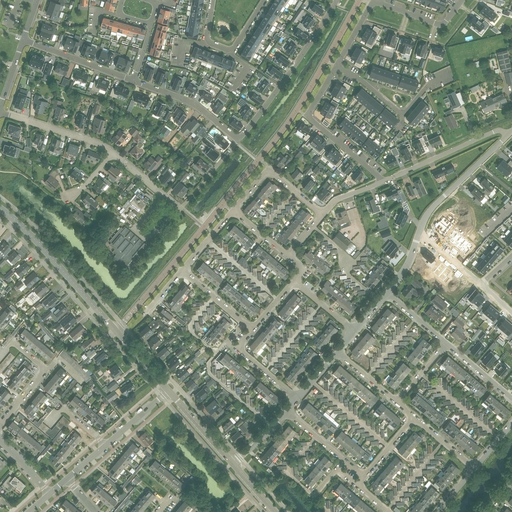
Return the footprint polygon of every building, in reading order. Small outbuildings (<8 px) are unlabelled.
[(437,9),(440,0),(434,0),(432,6),(437,8),(437,9)] [(446,0),(440,0),(437,9),(441,11),(441,10),(443,10),(446,0)] [(61,5),(64,6),(65,3),(59,1),(58,4),(53,2),(51,1),(49,7),(59,11),(61,5)] [(275,1),(272,6),(279,11),(282,6),(284,8),(284,7),(275,1)] [(113,11),(115,5),(105,2),(103,8),(113,11)] [(315,4),(312,3),(307,10),(312,14),(314,11),(320,15),(323,10),(319,7),(320,6),(316,3),(315,5),(315,4)] [(272,6),(269,11),(279,16),(281,12),(279,11),(272,6)] [(481,13),(479,14),(483,17),(484,15),(486,17),(485,18),(490,22),(491,20),(496,14),(485,6),(480,12),(481,13)] [(58,22),(60,18),(59,17),(61,12),(59,11),(49,7),(47,13),(49,14),(52,15),(50,19),(58,22)] [(172,12),(170,12),(171,9),(165,7),(164,10),(161,9),(160,15),(159,15),(158,15),(170,18),(172,12)] [(266,15),(276,21),(279,16),(269,11),(269,10),(266,15)] [(158,15),(157,19),(158,19),(158,21),(163,23),(163,25),(169,27),(170,24),(168,24),(170,18),(158,15)] [(266,15),(263,20),(273,26),(276,21),(266,15)] [(309,17),(307,16),(301,24),(300,22),(298,25),(303,29),(305,26),(309,29),(311,25),(313,26),(315,22),(314,21),(309,17)] [(109,20),(104,18),(101,28),(106,30),(109,20)] [(474,18),(469,23),(472,25),(474,27),(476,28),(474,30),(478,33),(482,28),(485,30),(489,25),(484,21),(481,23),(480,23),(481,22),(478,20),(477,20),(474,18)] [(109,20),(106,30),(107,28),(112,30),(111,31),(111,32),(114,21),(109,20)] [(263,20),(260,24),(268,29),(270,30),(273,26),(263,20)] [(114,21),(111,32),(116,33),(119,23),(114,21)] [(45,25),(43,24),(41,30),(54,34),(53,34),(55,29),(56,29),(57,26),(51,23),(50,26),(45,25)] [(119,23),(116,33),(117,33),(117,31),(122,33),(125,24),(119,23)] [(260,24),(257,29),(258,29),(267,35),(270,30),(268,29),(260,24)] [(130,25),(127,36),(132,37),(135,27),(130,25)] [(295,35),(295,36),(298,38),(298,37),(303,41),(307,35),(301,31),(303,29),(298,25),(293,33),(295,34),(295,35)] [(140,28),(135,27),(132,37),(132,38),(132,37),(137,38),(140,28)] [(365,33),(365,34),(376,40),(381,30),(376,27),(373,32),(372,31),(368,29),(367,29),(366,29),(364,33),(365,33)] [(140,28),(137,38),(143,40),(146,30),(140,28)] [(258,29),(255,33),(264,39),(267,35),(258,29)] [(54,34),(41,30),(41,31),(39,36),(41,37),(52,40),(54,34)] [(155,36),(164,39),(166,32),(157,30),(155,36)] [(255,33),(252,38),(261,44),(259,42),(262,38),(264,39),(255,33)] [(389,34),(385,46),(395,49),(397,42),(394,41),(396,35),(391,33),(391,34),(389,34)] [(70,50),(74,38),(73,40),(68,38),(69,35),(66,34),(63,40),(66,41),(64,46),(64,48),(70,50)] [(371,48),(376,40),(365,34),(364,35),(364,34),(361,38),(362,39),(367,42),(365,45),(371,48)] [(153,42),(162,44),(164,39),(155,36),(153,42)] [(78,45),(81,46),(83,40),(80,39),(80,40),(74,38),(70,50),(76,52),(76,50),(78,45)] [(261,44),(252,38),(251,38),(249,42),(258,48),(261,44)] [(286,51),(291,54),(292,54),(293,55),(296,51),(294,50),(297,46),(293,44),(295,41),(290,38),(288,40),(290,42),(284,49),(286,51)] [(399,43),(396,51),(400,52),(409,55),(411,48),(412,48),(414,42),(413,42),(413,41),(409,39),(408,40),(404,39),(402,44),(399,43)] [(81,54),(87,56),(91,44),(86,42),(86,41),(83,40),(81,46),(84,47),(82,52),(81,54)] [(152,48),(160,50),(162,44),(153,42),(152,48)] [(249,42),(246,47),(255,53),(256,53),(254,52),(256,47),(258,49),(258,48),(249,42)] [(424,51),(426,45),(422,43),(421,44),(419,44),(418,47),(418,46),(416,50),(417,50),(416,55),(425,59),(427,52),(424,51)] [(92,44),(91,44),(87,56),(93,59),(93,57),(95,52),(98,53),(100,47),(97,46),(96,49),(91,47),(92,44)] [(103,48),(100,47),(98,53),(101,54),(99,59),(98,60),(104,63),(108,53),(102,51),(103,48)] [(196,60),(201,49),(195,47),(191,58),(196,60)] [(243,51),(253,58),(255,53),(246,47),(243,51)] [(354,53),(363,58),(367,50),(362,47),(360,49),(357,48),(354,53)] [(439,49),(435,47),(433,53),(430,52),(428,57),(434,59),(435,56),(442,58),(444,51),(444,50),(444,49),(440,48),(439,49)] [(152,48),(150,54),(159,56),(160,50),(152,48)] [(196,60),(201,62),(205,51),(201,49),(196,60)] [(502,72),(511,70),(507,50),(497,52),(502,72)] [(108,53),(104,63),(110,65),(111,63),(113,58),(115,59),(118,53),(115,52),(114,53),(109,51),(108,53)] [(206,64),(211,53),(210,53),(211,53),(206,51),(205,51),(201,62),(206,64)] [(253,58),(243,51),(240,56),(248,61),(251,57),(252,58),(253,58)] [(120,54),(118,53),(115,59),(118,60),(116,65),(115,67),(121,69),(125,59),(119,57),(120,54)] [(212,66),(216,55),(211,53),(206,64),(212,66)] [(360,68),(362,64),(360,63),(363,58),(354,53),(354,54),(353,53),(351,57),(351,58),(356,61),(354,65),(360,68)] [(37,56),(32,54),(32,55),(31,55),(30,60),(28,65),(33,66),(33,68),(36,69),(37,67),(41,69),(45,59),(41,57),(37,56)] [(278,54),(273,62),(278,65),(280,63),(286,67),(289,61),(284,58),(285,57),(282,55),(281,56),(281,55),(281,56),(278,54)] [(217,68),(221,57),(216,55),(212,66),(217,68)] [(221,57),(217,68),(222,69),(226,59),(221,57)] [(125,59),(121,69),(127,71),(128,70),(131,61),(125,59)] [(226,71),(227,72),(231,61),(230,61),(226,59),(222,69),(223,67),(227,69),(226,71)] [(231,61),(227,72),(232,74),(236,63),(231,61)] [(62,65),(58,63),(55,71),(66,75),(69,67),(65,66),(64,66),(62,65)] [(46,64),(43,73),(49,75),(53,66),(46,64)] [(145,74),(144,77),(150,80),(151,78),(153,73),(155,74),(158,68),(155,67),(154,68),(149,65),(148,65),(146,65),(144,70),(146,71),(145,74)] [(278,78),(281,73),(276,69),(277,68),(274,66),(273,67),(271,65),(267,71),(267,70),(265,73),(270,77),(272,74),(278,78)] [(375,78),(378,68),(372,67),(369,76),(375,78)] [(375,78),(380,80),(384,70),(378,68),(375,78)] [(156,80),(155,82),(161,84),(162,82),(164,77),(168,78),(169,72),(166,71),(166,72),(160,69),(156,80)] [(386,82),(389,72),(384,70),(380,80),(386,82)] [(78,71),(75,78),(78,80),(78,81),(81,82),(82,81),(85,82),(86,80),(88,81),(89,77),(87,77),(88,75),(85,73),(85,72),(81,71),(81,72),(78,71)] [(391,83),(394,74),(389,72),(386,82),(391,83)] [(394,74),(391,83),(397,85),(400,76),(394,74)] [(187,77),(184,76),(183,78),(177,76),(176,78),(176,79),(175,78),(173,82),(174,82),(172,88),(178,90),(181,84),(184,85),(187,77)] [(269,90),(267,89),(270,85),(266,82),(268,79),(263,76),(261,79),(263,80),(258,88),(260,89),(259,89),(265,93),(265,92),(266,93),(269,90)] [(398,86),(404,88),(407,78),(402,76),(398,86)] [(61,85),(67,87),(69,80),(64,78),(61,85)] [(409,89),(413,80),(407,78),(404,88),(409,89)] [(91,89),(98,92),(99,89),(106,91),(106,92),(110,83),(109,83),(106,82),(106,81),(103,80),(102,80),(99,79),(98,81),(95,80),(91,89)] [(206,80),(203,86),(200,92),(203,93),(200,97),(204,99),(204,101),(207,103),(208,102),(209,102),(212,96),(213,94),(205,90),(206,88),(207,89),(211,83),(206,80)] [(409,89),(415,91),(418,82),(413,80),(409,89)] [(199,86),(191,82),(190,84),(186,89),(187,89),(186,91),(190,93),(191,92),(195,94),(197,90),(200,92),(203,86),(200,84),(199,86)] [(336,84),(334,88),(334,89),(343,94),(346,88),(348,90),(350,86),(344,83),(342,86),(337,83),(337,84),(336,84)] [(112,88),(110,96),(116,98),(117,95),(126,98),(128,95),(129,95),(130,92),(129,91),(129,90),(125,89),(125,88),(122,87),(121,87),(117,86),(116,90),(112,88)] [(262,99),(256,95),(258,92),(253,89),(248,96),(250,98),(251,99),(250,100),(253,102),(254,101),(259,104),(262,99)] [(331,94),(334,96),(333,99),(338,102),(340,99),(343,94),(334,89),(331,94)] [(354,97),(359,100),(365,93),(361,89),(354,97)] [(454,91),(447,95),(453,109),(461,105),(454,91)] [(16,102),(15,107),(22,109),(22,107),(27,109),(30,99),(26,98),(26,96),(19,93),(18,98),(17,98),(16,101),(16,102)] [(142,95),(138,93),(135,101),(146,105),(145,108),(148,109),(151,101),(148,100),(149,97),(145,96),(142,95)] [(370,96),(365,93),(359,100),(363,104),(370,96)] [(502,93),(487,100),(492,110),(499,106),(500,107),(504,105),(503,104),(507,103),(502,93)] [(227,100),(220,94),(214,102),(216,104),(212,110),(217,114),(221,109),(222,110),(224,107),(223,106),(223,105),(225,103),(227,100)] [(36,95),(33,102),(38,104),(35,111),(43,114),(45,106),(47,107),(48,103),(41,101),(42,97),(36,95)] [(363,104),(367,108),(374,100),(370,96),(363,104)] [(241,114),(246,118),(246,117),(248,118),(250,115),(249,114),(251,110),(244,105),(246,102),(241,98),(237,104),(242,108),(239,113),(241,114)] [(55,99),(52,108),(55,109),(57,104),(61,105),(62,102),(55,99)] [(326,102),(323,108),(334,114),(333,113),(336,108),(339,104),(332,100),(330,104),(326,102)] [(378,104),(374,100),(367,108),(372,111),(378,104)] [(485,113),(492,110),(487,100),(480,103),(485,113)] [(422,101),(418,106),(425,112),(429,108),(422,101)] [(167,110),(166,111),(163,110),(165,105),(158,102),(153,113),(160,116),(160,115),(163,116),(162,118),(166,120),(171,112),(167,110)] [(383,108),(378,104),(372,111),(377,115),(383,108)] [(418,106),(414,110),(422,116),(425,112),(418,106)] [(57,111),(54,118),(57,119),(56,120),(58,120),(62,121),(63,117),(62,117),(65,109),(57,107),(56,111),(57,111)] [(177,115),(174,120),(177,122),(176,123),(180,125),(182,122),(183,122),(187,116),(184,114),(184,113),(177,108),(174,113),(177,115)] [(322,108),(320,112),(321,112),(320,113),(331,119),(334,114),(323,108),(322,108)] [(389,112),(384,109),(378,116),(382,120),(389,112)] [(418,121),(422,116),(414,110),(410,114),(418,121)] [(393,116),(389,112),(382,120),(387,124),(393,116)] [(445,114),(446,117),(444,118),(448,126),(449,126),(451,129),(457,126),(451,112),(445,114)] [(77,113),(75,120),(77,120),(75,125),(79,126),(78,127),(82,128),(84,122),(85,122),(86,117),(82,115),(83,115),(77,113)] [(414,125),(418,121),(410,114),(407,119),(414,125)] [(234,127),(239,130),(242,125),(237,121),(238,118),(233,115),(228,122),(230,124),(231,124),(230,126),(233,128),(234,127)] [(398,120),(393,116),(387,124),(391,128),(398,120)] [(350,121),(346,117),(338,126),(339,127),(342,130),(350,121)] [(105,121),(95,118),(93,123),(95,124),(93,131),(103,134),(101,133),(105,121)] [(193,132),(201,123),(200,123),(200,124),(198,122),(198,121),(196,120),(195,120),(190,125),(188,123),(181,131),(185,135),(189,130),(193,132)] [(350,122),(350,121),(342,130),(343,130),(347,133),(355,124),(354,125),(350,122)] [(201,123),(193,132),(193,133),(194,132),(197,135),(192,140),(196,144),(204,135),(201,133),(206,128),(205,127),(205,126),(204,125),(203,125),(201,123)] [(303,138),(306,140),(310,136),(307,134),(310,129),(306,127),(306,126),(302,123),(302,124),(301,124),(297,130),(305,136),(303,138)] [(21,128),(10,124),(8,129),(9,129),(8,133),(13,135),(12,139),(19,141),(20,136),(19,136),(21,128)] [(347,133),(348,134),(347,134),(351,138),(359,128),(355,124),(347,133)] [(164,127),(161,132),(167,136),(170,131),(164,127)] [(134,128),(129,133),(134,137),(138,132),(134,128)] [(363,132),(359,128),(351,138),(355,141),(355,140),(356,141),(363,132)] [(127,136),(120,130),(117,134),(118,134),(113,140),(112,140),(119,146),(127,136)] [(363,133),(364,132),(363,132),(356,141),(360,144),(367,136),(363,133)] [(37,135),(34,143),(38,144),(39,146),(38,149),(44,151),(46,145),(42,144),(45,136),(39,134),(38,135),(35,134),(37,135)] [(138,135),(133,139),(138,143),(138,144),(140,141),(142,139),(138,135)] [(208,135),(206,138),(210,142),(218,149),(220,146),(224,149),(229,144),(226,141),(226,140),(223,138),(223,139),(220,136),(215,141),(212,139),(213,139),(208,135)] [(308,141),(304,145),(307,147),(309,145),(313,149),(321,139),(317,135),(314,138),(312,136),(308,141)] [(442,142),(439,136),(429,140),(432,147),(434,146),(434,147),(438,145),(438,144),(442,142)] [(373,141),(369,138),(362,146),(366,150),(374,140),(373,141)] [(413,142),(415,146),(414,147),(416,151),(417,151),(418,153),(420,152),(420,153),(424,151),(421,145),(425,143),(422,138),(413,142)] [(51,144),(49,145),(53,152),(60,154),(62,148),(59,147),(61,141),(53,139),(51,144)] [(205,139),(203,142),(206,144),(209,147),(204,153),(206,154),(214,161),(215,160),(216,161),(219,157),(218,156),(219,155),(213,150),(215,147),(205,139)] [(321,139),(313,149),(321,155),(325,150),(322,148),(326,143),(325,142),(326,142),(322,139),(321,139)] [(374,140),(366,150),(371,153),(370,154),(378,144),(374,140)] [(136,146),(130,153),(137,159),(144,152),(141,149),(144,145),(142,143),(140,141),(138,144),(138,143),(136,146)] [(17,148),(20,149),(22,150),(22,151),(20,156),(26,158),(28,153),(30,154),(31,148),(16,143),(14,147),(17,148)] [(402,152),(401,153),(403,157),(404,157),(405,159),(407,158),(407,159),(411,157),(408,151),(411,149),(409,143),(399,148),(402,152)] [(62,156),(67,158),(77,156),(80,147),(69,144),(68,148),(65,147),(62,156)] [(378,144),(370,154),(373,157),(374,156),(375,157),(381,150),(377,146),(378,144)] [(14,156),(17,148),(14,147),(11,146),(11,147),(5,145),(4,149),(3,153),(7,154),(6,155),(10,156),(10,155),(14,156)] [(396,147),(390,150),(393,156),(385,160),(388,167),(389,166),(389,167),(393,165),(393,164),(397,162),(395,157),(399,155),(396,147)] [(326,151),(321,156),(329,162),(337,152),(336,152),(337,151),(333,148),(333,149),(332,148),(328,153),(326,151)] [(298,149),(293,155),(296,158),(302,152),(298,149)] [(86,158),(98,162),(97,164),(101,155),(89,151),(87,154),(84,153),(81,161),(85,162),(86,158)] [(186,156),(181,152),(178,155),(184,160),(186,156)] [(337,152),(329,162),(334,166),(334,165),(337,167),(342,161),(339,159),(342,156),(337,152)] [(292,159),(286,155),(284,157),(280,154),(274,162),(280,167),(284,162),(287,165),(292,159)] [(163,160),(158,156),(155,160),(151,157),(144,165),(150,171),(155,165),(157,167),(163,160)] [(193,163),(191,166),(196,170),(199,168),(204,173),(209,167),(200,159),(195,164),(193,163)] [(337,169),(345,175),(353,166),(351,164),(352,164),(348,161),(344,166),(341,164),(337,169)] [(509,172),(511,174),(511,162),(510,161),(507,164),(503,161),(502,162),(498,167),(497,168),(506,176),(509,172)] [(437,172),(433,173),(436,178),(439,177),(439,175),(442,174),(443,175),(444,175),(447,173),(449,172),(450,174),(454,173),(453,171),(454,170),(451,164),(444,167),(442,168),(436,170),(437,172)] [(316,165),(311,170),(316,174),(321,169),(316,165)] [(109,169),(107,172),(111,175),(108,178),(113,182),(118,177),(118,176),(117,176),(120,172),(115,167),(114,169),(111,166),(111,167),(112,167),(110,169),(109,169)] [(171,183),(174,180),(172,178),(173,177),(167,171),(168,169),(166,166),(160,173),(163,175),(159,180),(166,185),(169,181),(171,183)] [(309,166),(304,173),(306,175),(312,169),(309,166)] [(74,170),(70,175),(69,176),(68,176),(72,185),(78,183),(78,182),(82,177),(79,174),(78,172),(80,170),(76,167),(75,167),(73,169),(74,170)] [(50,176),(44,183),(53,190),(59,183),(54,179),(56,176),(59,175),(57,168),(53,170),(48,175),(50,176)] [(297,169),(291,176),(296,181),(299,177),(300,178),(303,174),(297,169)] [(354,174),(351,172),(346,178),(349,180),(350,180),(355,184),(358,180),(359,180),(362,177),(361,176),(363,174),(361,173),(362,172),(358,169),(354,174)] [(185,171),(179,178),(182,181),(188,174),(185,171)] [(310,176),(302,186),(308,191),(315,183),(311,180),(313,178),(310,176)] [(98,182),(93,187),(102,195),(102,194),(100,193),(103,190),(102,189),(106,184),(109,186),(111,183),(105,178),(103,181),(100,179),(97,181),(98,182)] [(484,179),(480,184),(485,189),(483,192),(488,196),(490,193),(494,188),(488,182),(487,181),(486,181),(484,179)] [(411,185),(406,187),(410,196),(415,194),(416,196),(419,194),(420,196),(426,193),(420,180),(413,183),(416,188),(413,189),(411,185)] [(269,181),(265,186),(269,189),(268,190),(272,194),(271,193),(273,190),(274,191),(278,187),(274,183),(273,184),(269,181)] [(179,182),(174,189),(182,196),(188,190),(179,182)] [(324,188),(317,197),(324,202),(331,194),(328,191),(332,187),(328,184),(324,188)] [(269,189),(265,186),(265,185),(261,190),(265,194),(264,195),(268,198),(267,197),(269,195),(271,196),(272,194),(268,190),(269,189)] [(472,191),(470,192),(476,198),(473,200),(479,206),(482,203),(480,201),(485,196),(474,187),(471,190),(472,191)] [(395,196),(398,195),(395,188),(386,193),(386,194),(385,195),(387,198),(388,198),(389,199),(392,198),(392,199),(396,197),(395,196)] [(267,200),(268,198),(264,195),(265,194),(261,190),(258,195),(262,199),(261,200),(264,203),(265,203),(263,202),(265,199),(267,200)] [(137,195),(146,203),(150,198),(149,198),(150,197),(150,196),(149,195),(147,194),(146,193),(145,193),(144,194),(141,191),(137,195)] [(84,197),(81,201),(83,202),(89,207),(88,208),(92,211),(98,204),(101,207),(105,202),(98,196),(95,200),(88,194),(85,198),(84,197)] [(137,195),(131,202),(140,210),(146,203),(137,195)] [(263,205),(264,203),(261,200),(262,199),(258,195),(257,195),(258,195),(254,200),(258,203),(256,204),(261,208),(261,207),(259,206),(262,204),(263,205)] [(368,201),(366,201),(368,205),(366,205),(368,209),(369,208),(370,211),(376,209),(377,212),(380,211),(378,205),(376,206),(373,199),(372,199),(371,198),(367,200),(368,201)] [(259,209),(261,208),(256,204),(258,203),(254,200),(250,204),(253,207),(252,208),(257,212),(256,211),(258,208),(259,209)] [(131,202),(125,209),(134,217),(140,210),(131,202)] [(398,219),(397,220),(396,223),(396,224),(399,226),(400,225),(403,226),(408,216),(407,215),(405,214),(406,211),(409,210),(406,203),(402,205),(404,209),(402,213),(401,212),(399,215),(399,216),(398,215),(397,219),(398,219)] [(255,214),(257,212),(252,208),(253,207),(250,204),(249,204),(243,211),(248,214),(248,213),(251,216),(254,213),(255,214)] [(78,209),(73,215),(81,222),(85,217),(87,219),(90,216),(85,212),(84,214),(78,209)] [(125,209),(121,214),(125,217),(124,218),(124,219),(125,220),(127,221),(128,222),(129,222),(129,221),(130,222),(134,217),(125,209)] [(300,211),(298,213),(303,217),(301,218),(305,221),(305,222),(311,215),(307,211),(306,212),(302,209),(303,210),(301,212),(300,211)] [(345,210),(336,213),(339,224),(341,228),(350,225),(349,221),(345,210)] [(296,216),(294,218),(298,221),(297,223),(301,226),(305,221),(301,218),(303,217),(298,213),(296,216)] [(439,221),(449,229),(453,225),(457,221),(450,215),(447,219),(444,217),(440,222),(439,221)] [(382,217),(384,222),(378,224),(380,229),(388,225),(385,216),(382,217)] [(290,222),(294,226),(293,227),(297,231),(297,230),(301,226),(297,223),(298,221),(294,218),(290,222)] [(436,222),(434,225),(435,225),(434,226),(437,229),(436,231),(443,237),(449,229),(439,221),(437,223),(436,222)] [(290,222),(287,227),(291,230),(289,232),(294,236),(294,235),(293,235),(297,231),(293,227),(294,226),(290,222)] [(233,237),(239,230),(234,225),(229,232),(233,237)] [(148,248),(144,245),(122,226),(108,242),(114,247),(111,250),(116,255),(116,256),(115,255),(113,257),(121,264),(124,261),(129,266),(130,266),(128,264),(134,258),(137,260),(148,248)] [(289,232),(291,230),(287,227),(286,227),(288,228),(285,231),(284,230),(283,232),(287,235),(286,237),(289,240),(290,240),(294,236),(289,232)] [(389,228),(380,231),(383,238),(391,235),(389,228)] [(239,230),(233,237),(238,241),(244,234),(239,230)] [(452,237),(449,241),(453,244),(460,236),(454,230),(449,235),(452,237)] [(339,231),(332,239),(344,249),(350,241),(339,231)] [(286,244),(289,240),(286,237),(287,235),(283,232),(280,234),(278,233),(274,237),(277,239),(281,242),(282,241),(286,244)] [(244,234),(238,241),(243,245),(249,238),(244,234)] [(511,247),(511,240),(507,235),(503,240),(511,248),(511,247)] [(460,236),(453,244),(457,248),(465,239),(460,236)] [(254,242),(249,238),(243,245),(242,247),(246,251),(248,249),(254,242)] [(465,239),(457,248),(461,251),(469,243),(465,239)] [(1,244),(0,244),(0,249),(0,250),(4,253),(6,255),(11,249),(9,247),(9,246),(5,242),(2,245),(1,244)] [(390,246),(385,252),(392,257),(395,254),(394,253),(398,249),(390,242),(388,244),(390,246)] [(495,242),(492,247),(500,254),(503,249),(495,242)] [(469,243),(461,251),(466,255),(469,251),(471,253),(475,248),(469,243)] [(253,253),(252,254),(256,258),(258,257),(263,250),(259,246),(253,253)] [(366,246),(362,251),(366,255),(371,250),(366,246)] [(492,247),(488,251),(496,258),(500,254),(492,247)] [(302,256),(307,260),(310,257),(311,258),(314,255),(311,253),(312,251),(310,249),(307,253),(305,252),(302,256)] [(263,250),(258,257),(263,261),(268,254),(263,250)] [(424,254),(422,255),(429,261),(427,263),(431,267),(436,262),(433,260),(435,257),(427,250),(426,251),(425,250),(423,253),(424,254)] [(14,251),(8,258),(14,264),(20,257),(14,251)] [(493,262),(496,258),(488,251),(489,252),(486,256),(493,262)] [(316,261),(319,257),(320,256),(316,252),(314,255),(311,258),(310,257),(307,260),(306,261),(311,264),(314,260),(316,261)] [(263,261),(261,262),(266,267),(267,265),(273,258),(268,254),(263,261)] [(490,266),(493,262),(486,256),(482,259),(482,258),(481,259),(490,266)] [(314,260),(311,264),(311,265),(311,264),(316,268),(319,264),(320,266),(324,261),(321,259),(319,257),(316,261),(314,260)] [(273,258),(267,265),(272,269),(278,262),(273,258)] [(478,263),(486,270),(490,266),(481,259),(478,263)] [(316,268),(315,268),(322,274),(324,272),(327,274),(331,269),(327,266),(328,265),(326,263),(324,261),(320,266),(319,264),(316,268)] [(278,262),(272,269),(277,273),(283,267),(278,262)] [(25,263),(16,271),(20,277),(30,268),(25,263)] [(197,269),(202,274),(208,267),(203,263),(197,269)] [(378,265),(376,267),(380,271),(379,272),(383,275),(384,274),(389,268),(386,266),(385,265),(384,266),(381,263),(381,264),(379,266),(378,265)] [(435,265),(430,271),(438,277),(446,267),(441,263),(437,267),(435,265)] [(486,270),(478,263),(474,267),(483,274),(486,270)] [(213,271),(208,267),(202,274),(207,278),(213,271)] [(283,267),(277,273),(282,277),(285,280),(288,276),(285,273),(288,271),(283,267)] [(374,270),(372,272),(376,275),(375,276),(379,280),(380,278),(383,275),(379,272),(380,271),(376,267),(377,268),(375,271),(374,270)] [(446,267),(438,277),(445,283),(450,278),(447,276),(451,271),(446,267)] [(213,271),(207,278),(212,282),(218,275),(219,273),(215,269),(213,271)] [(11,270),(3,277),(6,280),(14,274),(11,270)] [(34,272),(24,282),(29,288),(39,278),(34,272)] [(370,274),(368,276),(373,280),(372,281),(375,284),(376,284),(377,283),(379,280),(375,276),(376,275),(372,272),(373,273),(371,275),(370,274)] [(218,275),(212,282),(217,286),(223,279),(218,275)] [(451,279),(447,284),(450,286),(451,285),(456,289),(463,280),(458,275),(453,281),(451,279)] [(364,281),(363,283),(367,286),(371,289),(375,284),(372,281),(373,280),(368,276),(366,279),(364,281)] [(414,278),(411,282),(419,289),(422,285),(414,278)] [(324,285),(321,289),(326,293),(329,289),(330,291),(334,286),(333,287),(330,285),(331,284),(327,280),(323,285),(324,285)] [(463,280),(456,289),(460,292),(459,294),(462,296),(466,292),(463,290),(468,284),(463,280)] [(48,289),(43,283),(33,292),(34,293),(32,295),(36,299),(42,294),(43,295),(46,292),(45,291),(48,289)] [(227,283),(221,290),(226,294),(232,287),(227,283)] [(184,285),(180,290),(187,295),(189,294),(190,295),(191,295),(193,293),(192,292),(184,285)] [(232,287),(226,294),(231,298),(237,291),(239,289),(234,285),(232,287)] [(409,285),(402,293),(408,298),(412,293),(415,295),(418,293),(415,290),(409,285)] [(326,293),(330,297),(334,293),(335,294),(339,290),(336,288),(334,286),(330,291),(329,289),(326,293)] [(183,300),(187,295),(180,290),(176,294),(183,300)] [(340,297),(343,294),(340,292),(339,290),(335,294),(334,293),(330,297),(331,297),(335,301),(339,296),(340,297)] [(468,294),(464,299),(466,301),(466,300),(471,304),(480,294),(475,290),(470,296),(468,294)] [(237,291),(231,298),(236,302),(242,295),(237,291)] [(53,293),(43,302),(48,308),(58,299),(53,293)] [(179,305),(183,300),(176,294),(172,299),(179,305)] [(294,294),(290,299),(297,304),(301,300),(304,303),(307,299),(301,294),(298,297),(294,294)] [(339,296),(335,301),(335,300),(340,304),(343,301),(344,302),(348,298),(345,295),(343,294),(340,297),(339,296)] [(480,294),(471,304),(472,304),(476,308),(478,310),(482,305),(480,304),(484,298),(480,294)] [(242,295),(236,302),(241,306),(247,299),(242,295)] [(442,310),(447,305),(436,295),(431,301),(442,310)] [(340,305),(344,308),(347,305),(349,306),(352,302),(351,303),(349,301),(350,299),(348,298),(344,302),(343,301),(340,304),(340,305)] [(168,304),(175,310),(176,312),(178,312),(181,308),(181,307),(179,305),(172,299),(168,304)] [(247,299),(241,306),(246,310),(252,304),(247,299)] [(297,304),(290,299),(286,303),(293,309),(297,304)] [(344,309),(351,315),(354,311),(353,310),(357,306),(357,305),(356,307),(353,304),(354,303),(352,302),(349,306),(347,305),(344,308),(344,309)] [(289,314),(293,309),(286,303),(282,308),(289,314)] [(62,304),(53,312),(58,318),(67,310),(62,304)] [(252,304),(246,310),(251,314),(254,317),(260,310),(254,305),(254,306),(252,304)] [(483,308),(479,313),(481,315),(482,314),(486,318),(495,308),(490,304),(485,310),(483,308)] [(435,320),(437,318),(440,321),(444,316),(438,311),(437,312),(431,306),(425,313),(428,316),(429,315),(435,320)] [(4,312),(11,318),(15,313),(8,307),(4,312)] [(282,308),(278,313),(282,316),(281,318),(284,320),(285,319),(287,320),(291,315),(289,314),(282,308)] [(387,308),(383,313),(391,320),(395,315),(387,308)] [(495,308),(486,318),(491,322),(491,323),(493,325),(497,320),(495,318),(499,313),(495,308)] [(159,314),(164,318),(162,320),(167,324),(173,316),(166,311),(166,310),(165,310),(163,309),(159,314)] [(50,310),(41,318),(44,321),(50,315),(52,313),(50,310)] [(4,312),(0,316),(0,317),(7,323),(11,318),(4,312)] [(219,323),(220,323),(226,329),(230,324),(228,322),(230,319),(223,313),(217,321),(219,323)] [(391,320),(383,313),(379,318),(387,325),(391,320)] [(71,314),(61,323),(66,329),(76,320),(71,314)] [(177,316),(175,319),(182,325),(184,322),(184,321),(177,316)] [(191,316),(184,317),(184,321),(184,322),(188,325),(191,321),(191,320),(192,320),(191,316)] [(457,317),(452,322),(457,326),(458,326),(460,328),(460,329),(461,328),(465,324),(457,317)] [(270,323),(277,328),(281,324),(283,325),(284,323),(278,318),(276,320),(274,318),(270,323)] [(379,318),(375,323),(383,329),(387,325),(379,318)] [(498,323),(494,327),(496,329),(497,329),(501,333),(510,323),(507,320),(505,319),(500,325),(498,323)] [(148,326),(139,333),(140,334),(141,336),(142,336),(144,338),(146,336),(147,337),(151,334),(150,333),(152,331),(154,329),(153,328),(158,324),(155,322),(154,320),(147,326),(148,326)] [(337,330),(335,328),(337,325),(330,320),(326,324),(328,326),(326,329),(333,335),(337,330)] [(58,322),(53,326),(57,331),(62,327),(58,322)] [(222,333),(226,329),(220,323),(219,323),(215,328),(222,333)] [(266,327),(273,333),(274,335),(276,333),(275,331),(277,328),(270,323),(266,327)] [(383,329),(375,323),(371,328),(379,334),(383,329)] [(511,324),(510,323),(501,333),(506,337),(508,339),(511,334),(510,333),(511,329),(511,324)] [(80,325),(70,334),(75,340),(81,334),(83,336),(86,333),(85,332),(85,331),(80,325)] [(165,325),(157,332),(159,334),(167,327),(165,325)] [(457,326),(450,335),(457,340),(457,339),(461,342),(466,336),(462,333),(464,330),(461,328),(460,329),(460,328),(458,326),(457,326)] [(266,327),(262,332),(269,338),(270,336),(273,333),(266,327)] [(218,338),(222,333),(215,328),(211,333),(218,338)] [(19,336),(24,340),(30,333),(25,329),(19,336)] [(329,339),(333,335),(326,329),(322,334),(329,339)] [(264,343),(269,338),(262,332),(258,337),(264,343)] [(367,332),(363,337),(371,344),(375,339),(367,332)] [(29,344),(35,337),(30,333),(24,340),(29,344)] [(214,343),(218,338),(211,333),(207,337),(205,335),(202,338),(209,344),(211,341),(214,343)] [(156,336),(148,343),(153,349),(161,342),(163,340),(158,334),(156,336)] [(325,344),(329,339),(322,334),(318,338),(325,344)] [(29,344),(34,348),(40,341),(35,337),(29,344)] [(264,343),(258,337),(253,342),(260,348),(264,343)] [(371,344),(363,337),(359,342),(367,349),(371,344)] [(84,353),(81,356),(84,360),(87,357),(95,350),(91,346),(95,342),(92,338),(89,340),(88,339),(84,343),(81,346),(84,349),(87,352),(84,354),(84,353)] [(321,349),(325,344),(318,338),(314,343),(321,349)] [(423,339),(419,344),(427,350),(431,345),(423,339)] [(34,348),(39,352),(44,345),(40,341),(34,348)] [(260,348),(253,342),(249,347),(256,353),(260,348)] [(359,342),(355,347),(363,353),(367,349),(359,342)] [(484,348),(478,342),(470,352),(477,357),(484,348)] [(423,355),(427,350),(419,344),(415,348),(423,355)] [(39,352),(43,356),(49,349),(44,345),(39,352)] [(165,347),(158,354),(162,359),(163,359),(166,357),(165,356),(170,352),(169,351),(171,349),(169,346),(166,348),(165,347)] [(363,353),(355,347),(351,352),(359,358),(363,353)] [(310,348),(306,353),(313,359),(317,354),(310,348)] [(415,348),(411,353),(419,360),(423,355),(415,348)] [(49,349),(43,356),(48,360),(54,353),(49,349)] [(99,352),(93,357),(97,361),(95,363),(97,365),(99,364),(108,356),(103,351),(100,353),(99,352)] [(491,351),(482,361),(489,367),(496,358),(493,356),(495,354),(491,351)] [(221,353),(215,359),(223,366),(225,364),(231,357),(226,353),(224,355),(221,353)] [(309,364),(313,359),(306,353),(302,358),(309,364)] [(419,360),(411,353),(407,358),(415,365),(419,360)] [(194,354),(184,363),(186,366),(194,359),(196,360),(198,358),(194,354)] [(173,359),(167,364),(170,367),(169,368),(170,369),(171,369),(172,370),(180,363),(175,356),(172,358),(173,359)] [(446,368),(453,360),(448,356),(443,362),(441,364),(446,368)] [(91,359),(88,357),(79,365),(81,367),(91,359)] [(231,357),(225,364),(230,368),(236,362),(231,357)] [(305,368),(309,364),(302,358),(298,363),(305,368)] [(458,364),(453,360),(446,368),(451,372),(458,364)] [(23,368),(20,371),(27,376),(31,371),(29,369),(32,366),(25,361),(21,366),(23,368)] [(236,362),(230,368),(235,373),(241,366),(236,362)] [(300,373),(305,368),(298,363),(294,367),(300,373)] [(403,363),(399,368),(407,374),(411,369),(403,363)] [(498,363),(495,366),(498,369),(495,372),(497,373),(498,374),(502,378),(509,369),(503,363),(501,365),(498,363)] [(462,369),(458,364),(451,372),(456,376),(462,369)] [(109,369),(107,371),(109,373),(109,374),(113,379),(115,377),(121,372),(121,371),(120,369),(119,370),(115,365),(110,370),(109,369)] [(241,366),(235,373),(240,377),(246,370),(241,366)] [(338,378),(345,370),(340,366),(333,373),(338,378)] [(184,367),(176,374),(181,380),(189,373),(184,367)] [(294,367),(289,372),(296,378),(300,373),(294,367)] [(60,368),(56,373),(63,379),(67,374),(60,368)] [(403,379),(407,374),(399,368),(395,372),(403,379)] [(462,369),(456,376),(461,380),(467,373),(462,369)] [(246,370),(240,377),(245,381),(251,374),(246,370)] [(343,382),(349,374),(345,370),(338,378),(343,382)] [(20,371),(16,375),(23,381),(27,376),(20,371)] [(198,387),(196,384),(194,382),(200,376),(196,372),(190,377),(192,379),(185,385),(190,390),(192,388),(194,390),(198,387)] [(292,383),(296,378),(289,372),(285,377),(292,383)] [(395,372),(391,377),(399,384),(403,379),(395,372)] [(59,384),(63,379),(56,373),(52,378),(59,384)] [(472,377),(467,373),(461,380),(465,384),(472,377)] [(243,382),(243,383),(248,387),(249,385),(255,378),(251,374),(245,381),(243,382)] [(349,374),(343,382),(348,386),(354,378),(349,374)] [(16,375),(12,380),(19,386),(23,381),(16,375)] [(395,389),(399,384),(391,377),(387,382),(395,389)] [(472,377),(465,384),(470,389),(477,381),(472,377)] [(55,388),(59,384),(52,378),(48,383),(55,388)] [(354,378),(348,386),(352,390),(359,382),(354,378)] [(12,380),(8,385),(15,391),(19,386),(12,380)] [(115,381),(107,387),(110,391),(117,384),(115,381)] [(477,381),(470,389),(475,392),(481,385),(477,381)] [(126,385),(120,389),(124,395),(128,392),(134,387),(130,382),(127,385),(126,385)] [(259,393),(265,386),(260,382),(254,389),(259,393)] [(359,382),(352,390),(357,394),(364,386),(359,382)] [(55,388),(48,383),(44,388),(51,393),(55,388)] [(199,392),(195,396),(200,401),(203,397),(204,398),(206,396),(206,395),(208,394),(211,391),(208,388),(205,385),(199,391),(199,392)] [(481,385),(475,392),(480,397),(486,389),(481,385)] [(270,390),(265,386),(259,393),(264,397),(270,390)] [(364,386),(357,394),(362,398),(368,390),(364,386)] [(0,394),(7,400),(12,395),(5,389),(0,394)] [(270,390),(264,397),(269,401),(275,394),(270,390)] [(368,390),(362,398),(367,402),(373,394),(368,390)] [(43,402),(47,398),(51,401),(53,399),(47,393),(45,395),(41,391),(37,396),(43,402)] [(114,391),(106,397),(109,402),(117,396),(114,391)] [(414,397),(410,401),(415,405),(423,396),(418,392),(416,394),(415,394),(413,396),(414,397)] [(279,398),(275,394),(269,401),(273,405),(279,398)] [(373,394),(367,402),(371,406),(378,398),(373,394)] [(489,394),(483,402),(488,406),(494,398),(489,394)] [(39,407),(43,402),(37,396),(32,401),(39,407)] [(75,396),(70,402),(74,406),(80,400),(75,396)] [(423,396),(415,405),(419,410),(426,402),(423,399),(425,398),(423,396)] [(494,398),(488,406),(493,410),(499,402),(494,398)] [(80,400),(74,406),(79,411),(85,404),(80,400)] [(214,400),(205,408),(211,414),(214,410),(218,414),(222,410),(219,406),(220,406),(214,400)] [(426,402),(419,410),(424,414),(433,404),(428,400),(426,402)] [(28,406),(35,412),(39,407),(32,401),(28,406)] [(499,402),(493,410),(498,414),(504,407),(499,402)] [(306,415),(313,407),(308,403),(301,411),(306,415)] [(380,415),(386,408),(381,403),(375,411),(380,415)] [(85,404),(79,411),(84,415),(90,408),(85,404)] [(433,404),(424,414),(429,418),(436,410),(433,407),(434,405),(433,404)] [(33,414),(35,412),(28,406),(24,411),(33,418),(35,416),(33,414)] [(311,419),(318,411),(313,407),(306,415),(311,419)] [(504,407),(498,414),(502,418),(505,421),(509,416),(506,414),(509,411),(504,407)] [(90,408),(84,415),(89,419),(95,412),(97,410),(94,408),(92,410),(90,408)] [(391,412),(386,408),(380,415),(385,419),(391,412)] [(436,410),(429,418),(434,422),(442,412),(440,410),(438,412),(436,410)] [(322,415),(318,411),(311,419),(316,423),(322,415)] [(442,412),(434,422),(439,426),(445,418),(447,415),(442,411),(442,412)] [(95,412),(89,419),(94,423),(102,414),(99,412),(97,414),(95,412)] [(396,416),(391,412),(385,419),(389,423),(396,416)] [(102,414),(94,423),(99,427),(105,421),(106,419),(103,417),(104,416),(102,414)] [(322,415),(316,423),(321,427),(327,419),(322,415)] [(396,416),(389,423),(394,427),(401,420),(396,416)] [(230,419),(222,426),(227,432),(231,427),(232,428),(235,426),(230,419)] [(327,419),(321,427),(325,431),(332,423),(327,419)] [(450,422),(443,430),(448,434),(455,426),(456,424),(454,422),(451,420),(450,422)] [(13,421),(7,428),(12,432),(18,425),(13,421)] [(332,423),(325,431),(330,435),(337,427),(332,423)] [(243,424),(239,427),(244,433),(247,430),(243,424)] [(18,425),(12,432),(17,437),(23,430),(22,430),(24,428),(25,427),(23,425),(22,426),(20,428),(18,425)] [(288,426),(284,431),(292,437),(296,432),(288,426)] [(455,426),(448,434),(453,438),(460,430),(455,426)] [(23,430),(17,437),(22,441),(28,434),(27,434),(29,431),(25,427),(24,428),(22,430),(23,430)] [(231,437),(236,443),(236,442),(243,436),(243,437),(243,436),(238,431),(241,429),(239,427),(236,430),(237,432),(231,437)] [(52,438),(56,434),(52,430),(49,428),(45,433),(52,438)] [(460,430),(453,438),(458,442),(464,434),(460,430)] [(280,435),(288,442),(292,437),(284,431),(280,435)] [(341,431),(335,439),(340,443),(346,435),(341,431)] [(414,431),(410,436),(418,443),(422,438),(424,435),(420,432),(418,434),(414,431)] [(75,432),(71,437),(78,443),(82,438),(75,432)] [(145,433),(139,438),(147,447),(153,441),(145,433)] [(28,434),(22,441),(27,445),(32,438),(28,434)] [(464,434),(458,442),(462,446),(469,438),(464,434)] [(280,435),(276,440),(284,447),(288,442),(280,435)] [(346,435),(340,443),(345,447),(351,439),(346,435)] [(410,436),(406,441),(414,447),(418,443),(410,436)] [(469,438),(462,446),(467,450),(474,442),(475,440),(471,436),(469,438)] [(74,448),(78,443),(71,437),(67,442),(74,448)] [(32,438),(27,445),(32,449),(37,442),(32,438)] [(351,439),(345,447),(349,451),(356,443),(351,439)] [(276,440),(272,445),(280,452),(284,447),(276,440)] [(406,441),(402,446),(410,452),(414,447),(406,441)] [(37,442),(32,449),(36,453),(38,451),(40,453),(45,446),(43,444),(42,446),(37,442)] [(70,452),(74,448),(67,442),(63,447),(70,452)] [(474,442),(467,450),(472,454),(479,446),(474,442)] [(133,443),(128,448),(135,454),(139,449),(133,443)] [(356,443),(349,451),(354,455),(361,447),(356,443)] [(280,452),(272,445),(268,450),(276,456),(280,452)] [(410,452),(402,446),(398,451),(406,457),(410,452)] [(66,457),(70,452),(63,447),(59,451),(66,457)] [(361,447),(354,455),(359,459),(366,451),(361,447)] [(124,453),(131,459),(135,454),(128,448),(124,453)] [(366,451),(359,459),(364,463),(370,455),(372,453),(367,449),(366,451)] [(145,450),(143,452),(146,454),(147,456),(151,459),(153,456),(150,454),(148,452),(145,450)] [(268,450),(264,454),(272,461),(276,456),(268,450)] [(62,462),(66,457),(59,451),(55,456),(62,462)] [(127,464),(131,459),(124,453),(120,458),(127,464)] [(272,461),(264,454),(260,459),(268,466),(272,461)] [(62,462),(55,456),(51,461),(57,467),(62,462)] [(320,461),(328,467),(332,462),(324,456),(320,461)] [(395,456),(391,461),(399,468),(403,463),(395,456)] [(120,458),(116,463),(123,468),(127,464),(120,458)] [(149,467),(154,471),(160,465),(155,460),(149,467)] [(320,461),(316,466),(324,472),(328,467),(320,461)] [(391,461),(387,466),(395,473),(399,468),(391,461)] [(116,463),(112,467),(119,473),(123,468),(116,463)] [(452,463),(447,468),(455,474),(459,469),(452,463)] [(165,469),(160,465),(154,471),(159,476),(165,469)] [(312,470),(320,477),(324,472),(316,466),(312,470)] [(387,466),(383,471),(391,477),(395,473),(387,466)] [(112,467),(108,473),(110,475),(109,477),(115,482),(117,480),(115,478),(119,473),(112,467)] [(447,468),(443,472),(451,479),(455,474),(447,468)] [(170,473),(165,469),(159,476),(164,480),(170,473)] [(312,470),(308,475),(316,482),(320,477),(312,470)] [(383,471),(379,476),(387,482),(391,477),(383,471)] [(443,472),(439,477),(447,484),(451,479),(443,472)] [(170,473),(164,480),(169,484),(174,477),(170,473)] [(316,482),(308,475),(304,480),(312,487),(316,482)] [(10,490),(13,487),(19,492),(21,490),(21,489),(25,485),(22,483),(22,482),(20,480),(19,481),(15,477),(14,479),(10,476),(6,480),(3,484),(10,490)] [(379,476),(375,480),(383,487),(387,482),(379,476)] [(179,481),(174,477),(169,484),(174,488),(179,481)] [(439,477),(435,482),(443,489),(447,484),(439,477)] [(122,484),(120,486),(123,489),(125,487),(129,481),(127,480),(124,483),(123,485),(122,484)] [(375,480),(371,485),(375,489),(373,491),(378,495),(380,492),(379,492),(383,487),(375,480)] [(184,485),(179,481),(174,488),(178,492),(184,485)] [(429,481),(425,485),(427,487),(425,490),(427,491),(435,498),(439,493),(436,491),(438,488),(433,484),(429,481)] [(95,483),(91,487),(94,489),(92,492),(97,496),(102,489),(104,487),(99,483),(97,485),(95,483)] [(339,495),(346,487),(341,483),(334,491),(339,495)] [(350,491),(346,487),(339,495),(344,499),(350,491)] [(97,496),(101,500),(107,493),(102,489),(97,496)] [(144,495),(151,501),(155,496),(148,490),(144,495)] [(123,491),(118,497),(122,500),(127,494),(123,491)] [(349,503),(355,495),(350,491),(344,499),(349,503)] [(427,491),(423,496),(431,503),(435,498),(427,491)] [(101,500),(106,504),(112,497),(107,493),(101,500)] [(144,495),(140,500),(147,506),(151,501),(144,495)] [(360,499),(355,495),(349,503),(353,507),(360,499)] [(421,495),(417,500),(419,501),(427,508),(428,509),(430,507),(429,506),(431,503),(423,496),(421,495)] [(117,502),(112,497),(106,504),(111,508),(117,502)] [(65,510),(71,504),(66,499),(60,506),(65,510)] [(360,499),(353,507),(358,511),(365,503),(360,499)] [(143,511),(147,506),(140,500),(136,505),(143,511)] [(184,501),(180,506),(186,511),(187,511),(191,507),(184,501)] [(419,501),(415,506),(422,511),(423,511),(427,508),(419,501)] [(365,503),(358,511),(359,511),(365,511),(370,507),(365,503)]
